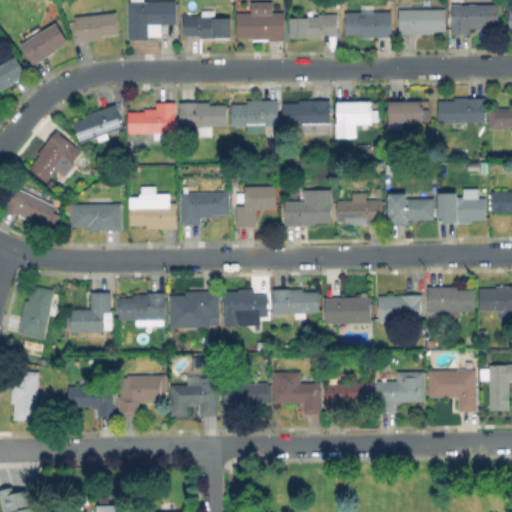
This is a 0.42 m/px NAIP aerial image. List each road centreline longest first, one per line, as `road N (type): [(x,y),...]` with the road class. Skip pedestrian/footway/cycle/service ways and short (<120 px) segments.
road 1 (residential): [(511,63),(109,69),(57,86),(0,144)]
road 2 (residential): [(511,252),(75,260),(0,242)]
road 3 (residential): [(511,439),(0,448)]
